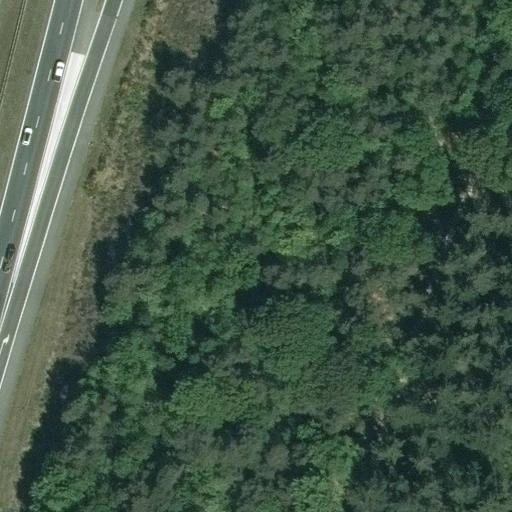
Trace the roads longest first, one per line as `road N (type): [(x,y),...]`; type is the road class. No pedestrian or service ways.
road 1 (motorway): [(0,302),(118,0)]
road 2 (motorway): [(0,263),(67,0)]
